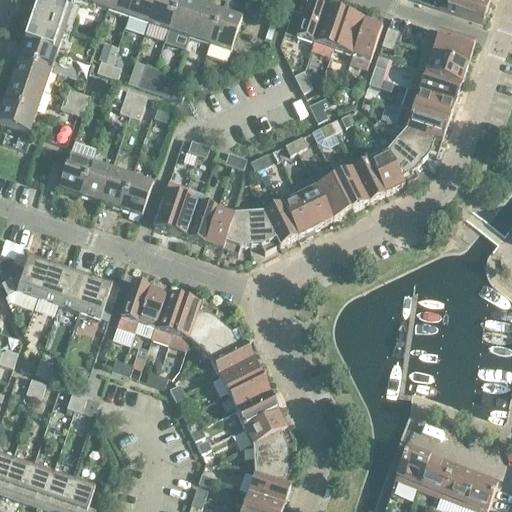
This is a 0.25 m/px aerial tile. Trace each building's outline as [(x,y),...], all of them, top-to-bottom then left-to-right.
[(68,0),(106,13),(110,0),(68,0)] [(110,0),(106,13),(127,20),(133,0),(110,0)] [(133,0),(127,20),(148,27),(156,0),(133,0)] [(156,0),(148,27),(168,34),(180,2),(175,0),(156,0)] [(489,6),(471,0),(443,0),(439,12),(482,26),(489,6)] [(25,43),(41,49),(57,54),(72,13),(39,1),(25,43)] [(168,34),(189,41),(200,9),(180,2),(168,34)] [(284,37),(313,47),(314,47),(326,11),(308,5),(303,18),(292,15),(284,37)] [(200,9),(189,41),(210,48),(221,16),(200,9)] [(314,47),(310,57),(329,63),(333,54),(345,18),(326,11),(314,47)] [(230,55),(242,23),(221,16),(210,48),(230,55)] [(365,25),(345,18),(333,54),(352,60),(365,25)] [(270,25),(264,44),(269,46),(276,27),(270,25)] [(352,60),(350,68),(367,73),(369,66),(370,66),(382,30),(365,25),(352,60)] [(398,36),(388,32),(385,41),(395,44),(398,36)] [(468,69),(474,50),(474,49),(429,34),(423,54),(468,69)] [(395,44),(385,41),(381,50),(392,54),(395,44)] [(57,54),(41,49),(25,43),(18,64),(50,75),(57,54)] [(105,49),(100,64),(111,68),(117,53),(105,49)] [(468,69),(423,54),(422,53),(416,73),(461,88),(468,69)] [(50,75),(18,64),(10,85),(43,96),(50,75)] [(110,69),(100,65),(96,77),(106,81),(110,69)] [(106,81),(116,84),(121,72),(110,69),(106,81)] [(146,69),(142,80),(152,84),(156,73),(146,69)] [(372,80),(383,84),(386,75),(375,71),(372,80)] [(152,84),(162,87),(165,76),(156,73),(152,84)] [(455,107),(461,88),(416,73),(409,92),(455,107)] [(304,75),(294,80),(298,89),(308,84),(304,75)] [(152,84),(142,80),(138,91),(148,95),(152,84)] [(383,84),(372,80),(369,89),(380,92),(383,84)] [(158,98),(162,87),(152,84),(148,95),(158,98)] [(298,89),(302,97),(312,92),(308,84),(298,89)] [(43,96),(10,85),(3,106),(36,117),(43,96)] [(95,85),(90,100),(103,105),(108,89),(95,85)] [(344,90),(341,98),(348,100),(350,93),(344,90)] [(448,126),(455,107),(409,92),(407,92),(401,110),(403,111),(448,126)] [(75,107),(78,97),(67,93),(64,103),(75,107)] [(378,96),(368,93),(365,102),(375,105),(378,96)] [(127,95),(123,106),(133,110),(137,99),(127,95)] [(90,100),(78,97),(75,107),(87,111),(90,100)] [(133,110),(143,113),(147,102),(137,99),(133,110)] [(61,113),(72,117),(75,107),(64,103),(61,113)] [(0,115),(0,127),(29,138),(36,117),(3,106),(0,115)] [(133,110),(123,106),(119,117),(129,121),(133,110)] [(313,119),(323,114),(319,106),(309,110),(313,119)] [(364,118),(382,124),(386,112),(368,106),(364,118)] [(75,107),(72,117),(83,121),(87,111),(75,107)] [(139,124),(143,113),(133,110),(129,121),(139,124)] [(448,126),(403,111),(401,110),(395,129),(406,133),(442,145),(448,126)] [(317,128),(327,123),(323,114),(313,119),(317,128)] [(340,122),(345,132),(354,128),(349,118),(340,122)] [(328,128),(333,138),(342,134),(337,124),(328,128)] [(333,138),(328,128),(320,133),(324,143),(333,138)] [(406,133),(396,145),(422,167),(428,160),(436,162),(442,145),(406,133)] [(335,138),(313,148),(321,163),(342,153),(335,138)] [(302,141),(294,145),(299,155),(307,152),(302,141)] [(294,145),(285,150),(290,160),(299,155),(294,145)] [(404,190),(418,183),(415,175),(422,167),(396,145),(387,156),(404,190)] [(191,146),(188,156),(197,159),(200,149),(191,146)] [(206,162),(209,152),(200,149),(197,159),(206,162)] [(387,156),(369,165),(386,199),(404,190),(387,156)] [(228,158),(225,169),(234,172),(238,161),(228,158)] [(264,172),(272,168),(267,158),(259,163),(264,172)] [(90,167),(70,160),(59,192),(79,199),(90,167)] [(243,175),(247,164),(238,161),(234,172),(243,175)] [(250,167),(255,177),(264,172),(259,163),(250,167)] [(499,183),(504,169),(491,164),(486,179),(499,183)] [(369,207),(386,199),(369,165),(352,173),(369,207)] [(90,167),(79,199),(100,206),(111,174),(90,167)] [(334,182),(351,216),(369,207),(352,173),(334,182)] [(111,174),(100,206),(121,214),(132,181),(111,174)] [(142,221),(153,188),(132,181),(121,214),(142,221)] [(312,182),(293,191),(295,194),(298,200),(314,234),(333,225),(316,191),(312,182)] [(316,191),(333,225),(351,216),(334,182),(316,191)] [(256,183),(250,186),(250,190),(252,194),(260,190),(256,183)] [(168,186),(153,231),(171,237),(183,202),(186,192),(168,186)] [(295,194),(278,202),(281,208),(297,242),(314,234),(298,200),(295,194)] [(200,207),(183,202),(171,237),(188,243),(200,207)] [(217,213),(200,207),(188,243),(205,249),(217,213)] [(263,217),(279,251),(297,242),(281,208),(263,217)] [(234,219),(217,213),(205,249),(222,254),(234,219)] [(265,258),(279,251),(263,217),(248,218),(251,251),(261,250),(265,258)] [(222,254),(238,260),(240,252),(251,251),(248,218),(234,219),(222,254)] [(7,300),(16,296),(38,303),(49,268),(28,261),(23,277),(1,287),(7,300)] [(58,310),(70,275),(49,268),(38,303),(58,310)] [(79,317),(91,282),(70,275),(58,310),(79,317)] [(91,282),(79,317),(100,324),(100,323),(108,326),(114,307),(119,292),(91,282)] [(117,332),(135,338),(138,328),(150,292),(132,286),(117,332)] [(153,334),(166,298),(150,292),(138,328),(153,334)] [(166,298),(153,334),(150,343),(167,349),(183,304),(166,298)] [(185,355),(188,345),(201,310),(183,304),(167,349),(185,355)] [(188,345),(189,346),(199,354),(221,329),(214,323),(217,315),(201,310),(188,345)] [(221,329),(199,354),(210,364),(244,348),(237,333),(229,337),(221,329)] [(210,364),(211,365),(218,380),(252,364),(244,348),(210,364)] [(15,366),(18,358),(3,353),(0,361),(15,366)] [(0,361),(0,369),(13,374),(15,366),(0,361)] [(42,382),(48,366),(40,364),(35,379),(42,382)] [(227,398),(261,382),(252,364),(218,380),(227,398)] [(115,365),(111,375),(120,378),(124,368),(115,365)] [(48,366),(42,382),(50,384),(55,369),(48,366)] [(129,381),(133,371),(124,368),(120,378),(129,381)] [(69,371),(68,385),(82,386),(82,371),(69,371)] [(150,377),(146,387),(155,390),(159,380),(150,377)] [(164,393),(168,383),(159,380),(155,390),(164,393)] [(269,398),(261,382),(227,398),(235,415),(269,398)] [(38,386),(30,383),(25,399),(33,401),(38,386)] [(33,401),(41,404),(46,388),(38,386),(33,401)] [(180,389),(170,394),(174,403),(184,398),(180,389)] [(71,398),(66,413),(74,416),(79,400),(71,398)] [(178,411),(188,407),(184,398),(174,403),(178,411)] [(244,432),(278,415),(269,398),(235,415),(244,432)] [(82,418),(87,403),(79,400),(74,416),(82,418)] [(286,433),(278,415),(244,432),(252,449),(286,433)] [(196,424),(186,429),(191,437),(201,432),(196,424)] [(195,446),(205,441),(201,432),(191,437),(195,446)] [(253,463),(287,460),(286,452),(294,448),(286,433),(252,449),(253,450),(253,463)] [(207,444),(197,449),(201,458),(211,453),(207,444)] [(414,457),(407,454),(406,455),(400,452),(391,474),(398,477),(395,485),(418,494),(432,459),(416,453),(414,457)] [(0,497),(11,464),(0,459),(0,497)] [(418,494),(440,503),(452,471),(445,469),(446,464),(432,459),(418,494)] [(254,477),(291,489),(296,475),(287,472),(287,460),(253,463),(254,477)] [(11,464),(0,497),(0,498),(21,505),(32,471),(11,464)] [(32,471),(21,505),(40,511),(41,511),(53,478),(32,471)] [(440,503),(463,511),(474,480),(452,471),(440,503)] [(284,509),(291,489),(254,477),(254,478),(248,497),(284,509)] [(53,478),(41,511),(64,511),(74,485),(53,478)] [(212,482),(201,479),(198,488),(209,492),(212,482)] [(474,480),(463,511),(464,511),(488,511),(497,489),(474,480)] [(74,485),(64,511),(90,511),(88,511),(95,492),(74,485)] [(207,496),(197,492),(194,501),(204,505),(207,496)] [(283,511),(284,509),(248,497),(243,511),(283,511)] [(191,510),(196,511),(201,511),(204,505),(194,501),(191,510)]
